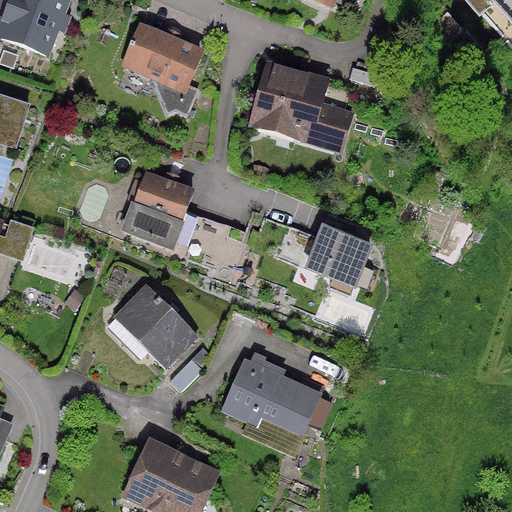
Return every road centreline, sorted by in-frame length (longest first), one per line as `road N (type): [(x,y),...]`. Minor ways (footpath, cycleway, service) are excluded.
road 1 (residential): [(25,511),(46,460),(49,425),(27,376),(0,357)]
road 2 (residential): [(342,59),(191,0)]
